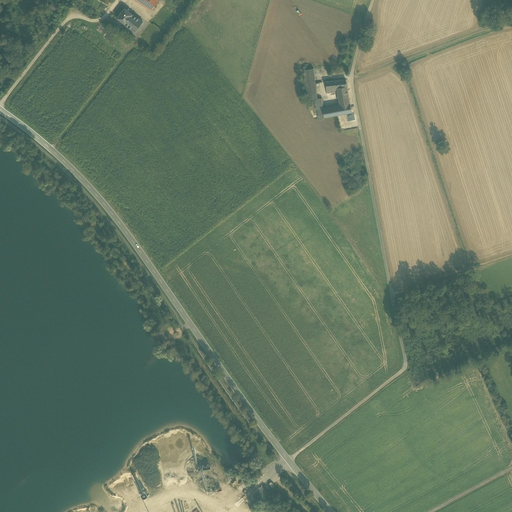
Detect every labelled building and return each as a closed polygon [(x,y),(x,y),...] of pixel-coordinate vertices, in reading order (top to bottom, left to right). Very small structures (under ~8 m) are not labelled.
[(158,1),(157,0),(136,0),(151,11),(158,1)] [(132,14),(124,8),(116,18),(124,24),(134,32),(143,21),(132,14)] [(303,70),(307,99),(317,98),(313,69),(303,70)] [(345,80),(325,82),(326,93),(335,92),(334,88),(346,87),(345,80)] [(337,91),(339,105),(323,108),(322,108),(317,110),(319,119),(351,112),(346,87),(334,88),(335,92),(337,91)] [(315,110),(317,110),(322,108),(323,108),(322,98),(314,99),(315,110)] [(247,480),(250,484),(259,478),(255,474),(247,480)] [(259,487),(251,495),(253,498),(250,501),(252,504),(258,498),(258,497),(263,492),(265,490),(262,486),(259,488),(259,487)]
